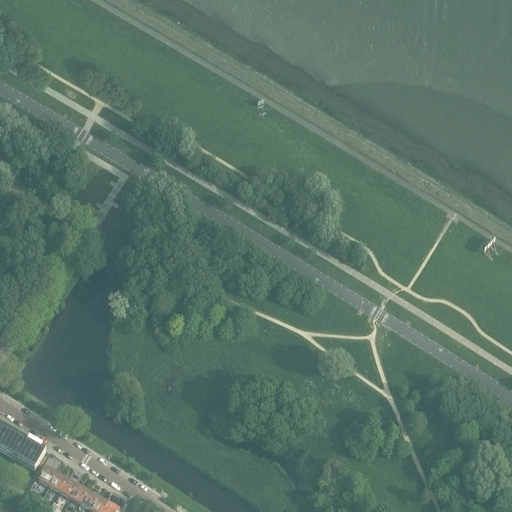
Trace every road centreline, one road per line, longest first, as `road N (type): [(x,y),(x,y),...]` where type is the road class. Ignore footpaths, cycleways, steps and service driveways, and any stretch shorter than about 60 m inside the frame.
road 1 (secondary): [(511,397),(0,86)]
road 2 (residential): [(166,511),(0,403)]
